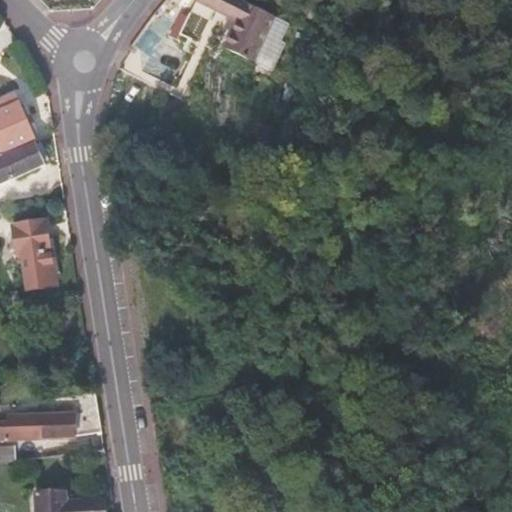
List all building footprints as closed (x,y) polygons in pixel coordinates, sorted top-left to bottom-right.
[(275,17),(242,0),(215,0),(212,8),(239,22),(226,48),(253,61),(275,17)] [(0,152),(31,138),(16,104),(11,95),(0,99),(0,152)] [(157,137),(157,120),(124,121),(124,137),(157,137)] [(0,183),(43,163),(34,144),(0,159),(0,183)] [(53,284),(45,220),(12,223),(15,254),(21,253),(26,288),(53,284)] [(0,437),(72,437),(72,414),(7,415),(6,422),(0,421),(0,437)] [(0,460),(12,459),(11,445),(0,445),(0,460)] [(102,511),(103,498),(65,498),(65,490),(34,491),(33,511),(102,511)]
